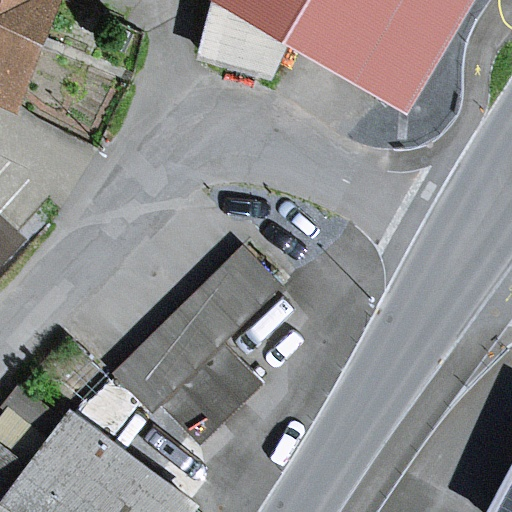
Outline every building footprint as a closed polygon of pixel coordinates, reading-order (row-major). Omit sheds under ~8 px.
[(0,0),(0,11),(41,28),(51,0),(0,0)] [(289,33),(232,0),(215,0),(209,21),(201,54),(269,76),(289,33)] [(471,0),(232,0),(289,33),(411,104),(471,0)] [(0,94),(13,101),(41,28),(0,11),(0,94)] [(0,219),(0,284),(33,248),(0,219)] [(242,249),(124,365),(204,446),(273,378),(237,341),(285,293),(242,249)] [(198,511),(199,511),(78,423),(35,481),(0,455),(0,511),(198,511)] [(511,511),(511,478),(493,511),(511,511)]
